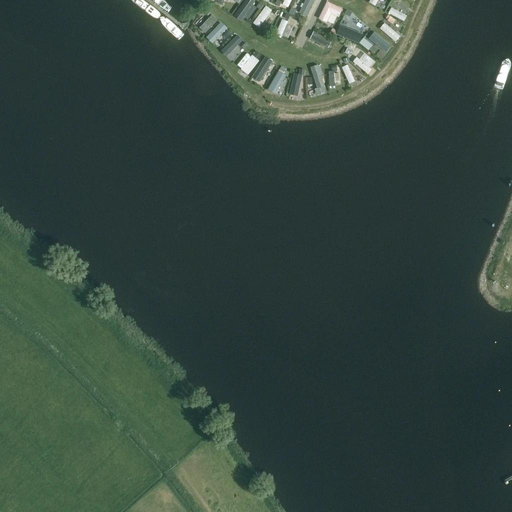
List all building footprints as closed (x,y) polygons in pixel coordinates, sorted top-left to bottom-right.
[(286,0),(283,9),(290,12),(293,0),(286,0)] [(307,20),(315,3),(308,0),(301,17),(307,20)] [(377,10),(380,0),(371,0),(369,7),(377,10)] [(243,21),(254,5),(248,1),(237,17),(243,21)] [(393,8),(402,10),(403,2),(394,1),(393,8)] [(319,25),(328,28),(332,18),(340,21),(344,12),(327,5),(319,25)] [(253,27),(260,32),(272,14),(266,9),(253,27)] [(295,20),(297,14),(291,11),(289,17),(295,20)] [(406,25),(408,19),(391,11),(388,17),(406,25)] [(212,19),(201,31),(207,37),(219,25),(212,19)] [(347,44),(356,23),(350,20),(341,41),(347,44)] [(282,42),(288,25),(281,22),(275,40),(282,42)] [(206,41),(213,48),(228,33),(222,26),(206,41)] [(380,32),(395,46),(401,40),(385,26),(380,32)] [(367,30),(358,45),(364,48),(373,34),(367,30)] [(312,57),(318,39),(312,37),(306,55),(312,57)] [(231,58),(242,48),(237,43),(226,53),(231,58)] [(366,49),(381,60),(385,55),(375,48),(376,46),(371,43),(366,49)] [(249,79),(259,65),(247,56),(237,70),(249,79)] [(252,83),(261,88),(274,65),(265,60),(252,83)] [(368,78),(372,73),(357,61),(353,65),(368,78)] [(350,88),(357,85),(348,67),(342,70),(350,88)] [(278,75),(270,95),(279,99),(287,79),(278,75)] [(313,77),(316,91),(325,89),(322,75),(313,77)] [(328,79),(331,89),(341,86),(339,76),(328,79)] [(300,100),(303,80),(295,79),(292,99),(300,100)]
